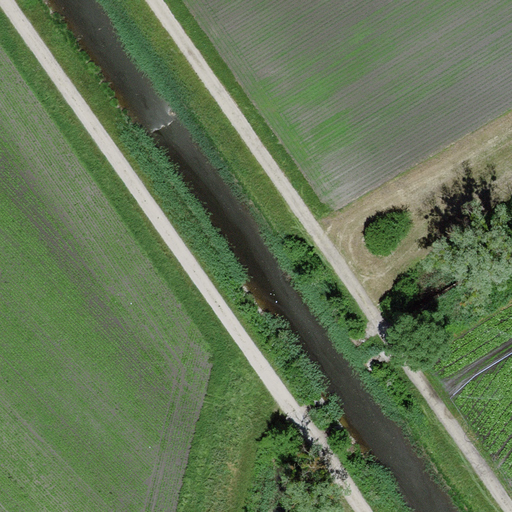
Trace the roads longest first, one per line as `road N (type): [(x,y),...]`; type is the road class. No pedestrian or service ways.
road 1 (track): [(147,0),(509,511)]
road 2 (track): [(362,511),(8,0)]
